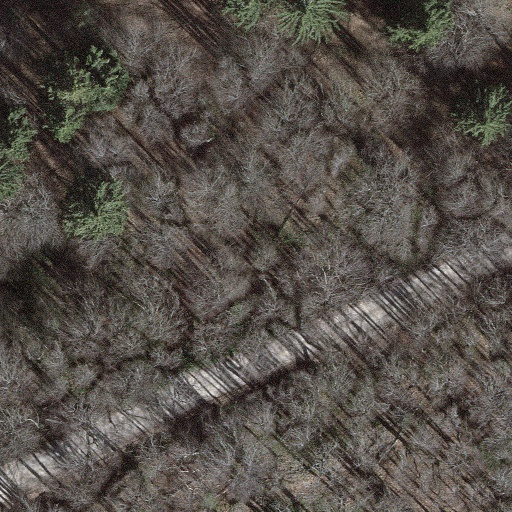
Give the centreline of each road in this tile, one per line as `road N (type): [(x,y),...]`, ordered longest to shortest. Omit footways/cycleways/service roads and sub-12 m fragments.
road 1 (track): [(511,234),(0,488)]
road 2 (track): [(511,47),(206,0)]
